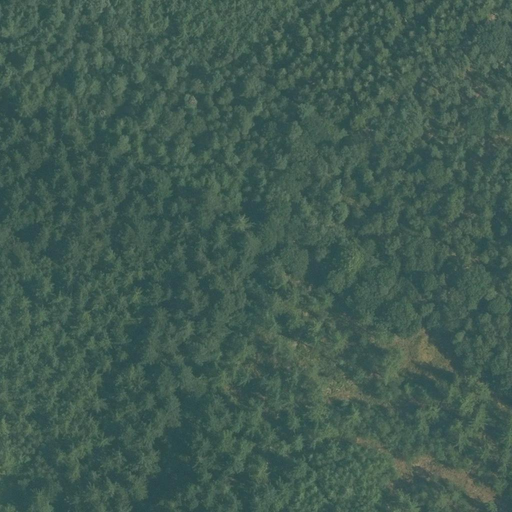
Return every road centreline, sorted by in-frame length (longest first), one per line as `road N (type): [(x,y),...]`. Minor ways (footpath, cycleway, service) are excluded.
road 1 (track): [(0,292),(152,245),(260,243),(263,257),(146,511)]
road 2 (unknown): [(318,261),(369,140),(352,132),(507,0)]
